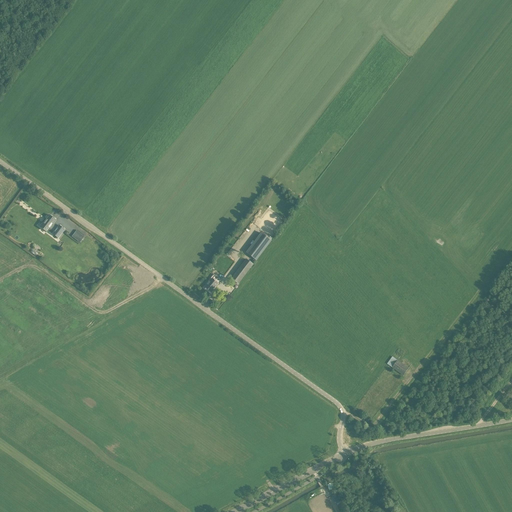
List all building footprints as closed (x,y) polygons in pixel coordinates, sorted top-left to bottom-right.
[(55,220),(50,216),(40,228),(46,232),(55,220)] [(64,230),(59,226),(52,234),(58,238),(64,230)] [(80,243),(85,237),(77,230),(72,237),(80,243)] [(261,233),(246,253),(256,261),(271,241),(261,233)] [(230,279),(238,284),(253,264),(246,258),(230,279)] [(218,285),(221,281),(213,275),(205,287),(211,292),(217,284),(218,285)] [(409,368),(398,360),(393,368),(403,375),(409,368)] [(336,493),(332,496),(336,503),(340,500),(336,493)]
